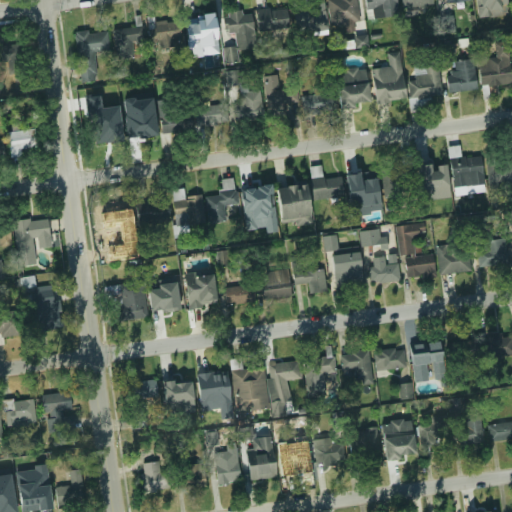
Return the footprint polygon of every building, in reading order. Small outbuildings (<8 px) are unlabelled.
[(323,30),(323,0),(297,0),(297,30),(323,30)] [(326,0),(330,25),(358,22),(355,0),(326,0)] [(396,0),(364,0),(366,10),(372,9),(374,18),(399,15),(396,0)] [(432,0),(401,0),(402,8),(433,5),(432,0)] [(476,0),(478,19),(508,15),(506,0),(476,0)] [(287,30),(286,8),(255,9),(256,31),(287,30)] [(250,12),(221,15),(223,33),(233,32),(235,47),(223,48),(224,63),(234,62),(233,51),(254,49),(250,12)] [(454,15),(440,15),(440,32),(454,33),(454,15)] [(194,46),(213,45),(212,18),(193,19),(194,46)] [(153,48),(175,42),(169,20),(148,25),(153,48)] [(113,29),(114,59),(131,58),(131,43),(143,43),(142,28),(113,29)] [(73,32),(77,70),(94,69),(92,52),(107,51),(105,29),(73,32)] [(356,48),(367,46),(366,36),(360,37),(360,36),(354,37),(356,48)] [(507,41),(493,42),(494,58),(478,60),(479,86),(510,84),(507,41)] [(0,62),(6,62),(7,76),(25,74),(23,44),(0,46),(0,62)] [(476,90),(472,59),(451,62),(452,72),(445,73),(447,93),(476,90)] [(412,63),(414,80),(407,81),(408,98),(440,96),(437,62),(412,63)] [(224,87),(239,86),(239,72),(224,72),(224,87)] [(374,104),(404,101),(402,83),(372,86),(374,104)] [(369,101),(366,84),(338,89),(341,107),(369,101)] [(296,103),(295,88),(267,90),(269,118),(283,117),(282,104),(296,103)] [(241,92),(240,118),(259,119),(259,92),(241,92)] [(333,111),(331,93),(300,96),(302,114),(333,111)] [(118,105),(101,108),(99,94),(86,96),(93,145),(124,140),(118,105)] [(194,127),(222,126),(221,107),(194,108),(194,127)] [(160,112),(160,132),(176,132),(176,112),(160,112)] [(155,138),(155,117),(123,117),(123,138),(155,138)] [(5,135),(17,159),(38,149),(26,125),(5,135)] [(433,191),(446,190),(445,161),(425,162),(424,152),(414,152),(416,184),(433,183),(433,191)] [(502,152),(483,156),(490,190),(509,186),(502,152)] [(451,187),(481,185),(480,155),(450,156),(451,187)] [(386,156),(386,193),(410,193),(410,156),(386,156)] [(346,204),(366,203),(366,197),(376,197),(374,171),(348,172),(348,162),(344,162),(346,204)] [(317,202),(342,193),(337,175),(311,184),(317,202)] [(242,205),(257,204),(258,213),(244,214),(246,228),(274,225),(270,186),(252,187),(251,178),(240,179),(242,205)] [(221,180),(222,194),(205,195),(206,223),(223,222),(222,205),(235,204),(233,179),(221,180)] [(305,200),(305,182),(276,182),(276,200),(305,200)] [(175,214),(198,209),(192,184),(169,189),(175,214)] [(139,204),(138,224),(165,225),(166,205),(139,204)] [(104,227),(109,227),(110,239),(123,237),(121,225),(133,223),(131,205),(101,209),(104,227)] [(30,238),(47,236),(44,217),(12,222),(16,253),(32,251),(30,238)] [(295,218),(296,225),(312,224),(311,217),(295,218)] [(403,280),(434,276),(431,253),(416,255),(413,237),(423,235),(422,223),(396,227),(403,280)] [(0,246),(10,246),(9,224),(0,224),(0,246)] [(372,245),(370,231),(358,232),(360,246),(372,245)] [(336,251),(336,237),(323,237),(323,251),(336,251)] [(504,268),(504,241),(477,241),(477,268),(504,268)] [(111,245),(112,260),(127,258),(125,243),(111,245)] [(437,245),(437,273),(468,273),(468,245),(437,245)] [(216,266),(230,265),(229,250),(215,251),(216,266)] [(361,287),(358,253),(331,255),(334,289),(361,287)] [(324,292),(322,269),(301,271),(300,257),(290,258),(293,285),(306,283),(307,294),(324,292)] [(398,282),(397,263),(384,264),(384,257),(368,258),(369,283),(398,282)] [(290,296),(285,270),(258,275),(263,301),(290,296)] [(187,308),(215,305),(211,272),(183,276),(187,308)] [(20,277),(22,293),(36,291),(34,276),(20,277)] [(103,286),(105,307),(114,306),(116,322),(143,319),(140,283),(103,286)] [(223,288),(225,305),(253,301),(251,284),(223,288)] [(35,289),(36,303),(27,304),(30,331),(58,327),(52,286),(35,289)] [(153,292),(153,314),(178,314),(178,292),(153,292)] [(0,334),(17,332),(13,310),(0,312),(0,334)] [(502,358),(502,336),(485,335),(484,357),(502,358)] [(437,340),(408,343),(412,382),(427,381),(425,364),(439,363),(437,340)] [(452,364),(476,360),(472,340),(449,343),(452,364)] [(403,367),(401,348),(372,351),(374,371),(403,367)] [(352,369),(355,386),(372,383),(367,350),(338,355),(340,370),(352,369)] [(323,373),(332,372),(331,357),(303,359),(306,396),(325,395),(323,373)] [(238,413),(268,408),(261,367),(241,371),(240,360),(229,362),(238,413)] [(299,379),(297,361),(265,365),(272,418),(286,416),(284,401),(288,401),(285,381),(299,379)] [(220,395),(221,404),(230,403),(224,367),(196,371),(200,398),(220,395)] [(189,382),(162,379),(160,397),(187,400),(189,382)] [(140,402),(157,398),(152,380),(129,386),(136,414),(142,412),(140,402)] [(399,384),(399,399),(411,398),(411,383),(399,384)] [(44,393),(44,413),(66,413),(66,425),(69,425),(69,393),(44,393)] [(464,411),(465,398),(451,398),(451,410),(464,411)] [(4,424),(33,424),(33,399),(4,399),(4,424)] [(462,413),(462,444),(480,444),(480,413),(462,413)] [(411,420),(381,423),(382,433),(412,431),(411,420)] [(444,448),(444,421),(419,421),(419,456),(435,456),(435,448),(444,448)] [(511,421),(487,425),(489,442),(511,439),(511,421)] [(381,430),(387,467),(395,466),(393,451),(413,448),(409,426),(381,430)] [(381,454),(370,428),(349,437),(360,463),(381,454)] [(294,471),(294,465),(304,464),(301,438),(276,440),(279,472),(294,471)] [(342,443),(331,443),(330,439),(311,440),(313,465),(343,463),(342,443)] [(225,451),(212,453),(216,484),(239,481),(234,443),(224,444),(225,451)] [(245,457),(246,480),(268,478),(267,456),(245,457)] [(142,463),(142,489),(158,489),(158,463),(142,463)] [(183,489),(202,489),(202,465),(183,465),(183,489)] [(79,470),(68,471),(69,485),(54,487),(57,509),(83,505),(79,470)] [(19,485),(20,511),(48,509),(47,488),(34,489),(34,484),(19,485)] [(0,511),(13,511),(13,498),(0,498),(0,511)]
